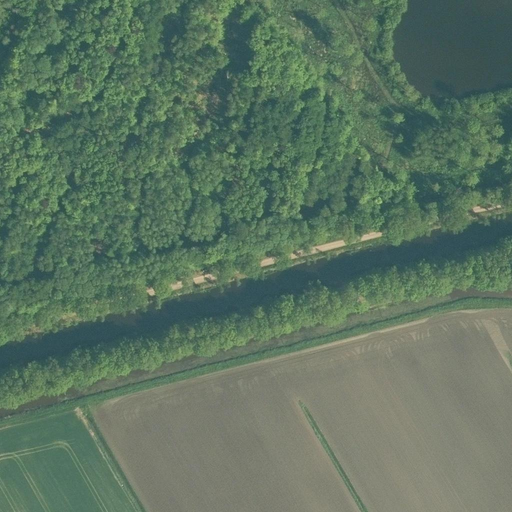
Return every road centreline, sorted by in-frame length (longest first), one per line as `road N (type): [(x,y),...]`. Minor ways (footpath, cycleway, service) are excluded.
road 1 (track): [(0,389),(511,259)]
road 2 (track): [(0,332),(376,235)]
road 3 (track): [(376,235),(511,202)]
